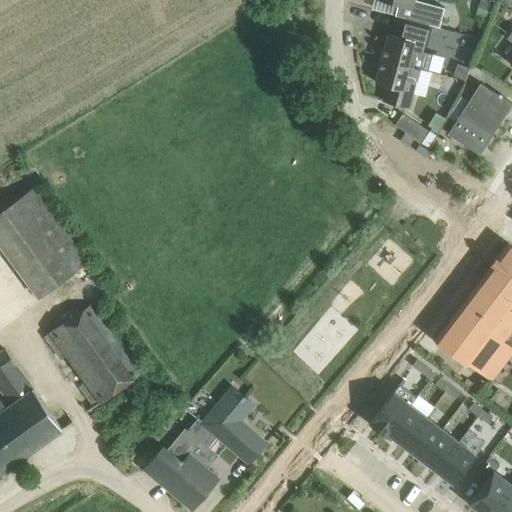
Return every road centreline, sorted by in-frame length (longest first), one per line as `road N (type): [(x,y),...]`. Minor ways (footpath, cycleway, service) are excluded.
road 1 (residential): [(475,240),(384,170),(359,129),(342,76),(336,0)]
road 2 (tertiary): [(475,240),(312,441)]
road 3 (residential): [(0,511),(63,472),(93,471),(152,511)]
